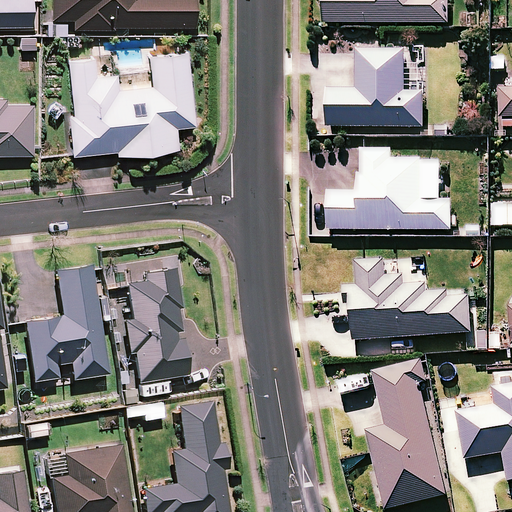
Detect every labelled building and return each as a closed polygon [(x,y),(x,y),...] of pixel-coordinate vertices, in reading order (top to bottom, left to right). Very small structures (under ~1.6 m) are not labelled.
[(49,0),(49,18),(73,19),(72,29),(113,30),(113,26),(195,28),(195,0),(49,0)] [(325,0),(326,25),(450,25),(449,0),(325,0)] [(46,21),(46,35),(65,36),(65,22),(46,21)] [(194,125),(187,51),(148,54),(151,86),(116,89),(115,74),(95,76),(93,58),(68,60),(73,113),(68,113),(72,154),(116,150),(116,154),(177,148),(175,126),(194,125)] [(405,94),(406,53),(358,52),(358,90),(329,90),(328,127),(425,129),(425,94),(405,94)] [(511,89),(500,89),(499,131),(511,131),(511,89)] [(0,155),(32,157),(34,103),(4,102),(4,97),(0,97),(0,155)] [(393,161),(393,152),(362,152),(362,194),(330,193),(329,231),(453,231),(453,202),(422,202),(422,161),(393,161)] [(511,205),(492,206),(492,226),(511,225),(511,205)] [(386,278),(385,261),(358,263),(359,287),(352,288),(355,341),(473,334),(470,293),(427,296),(426,285),(403,287),(402,277),(386,278)] [(106,374),(89,265),(54,271),(61,315),(23,321),(32,381),(56,378),(54,364),(68,362),(71,379),(106,374)] [(186,375),(181,338),(175,339),(174,332),(180,331),(172,269),(142,273),(144,281),(125,283),(127,299),(119,300),(126,349),(132,349),(136,381),(186,375)] [(215,443),(210,402),(176,406),(181,449),(169,451),(174,483),(141,487),(144,511),(226,511),(220,468),(224,468),(221,442),(215,443)] [(45,422),(23,426),(26,443),(48,440),(45,422)] [(129,511),(118,444),(45,455),(48,476),(54,511),(129,511)]
